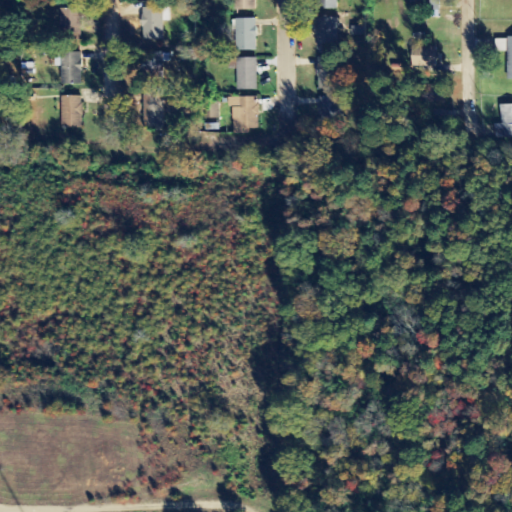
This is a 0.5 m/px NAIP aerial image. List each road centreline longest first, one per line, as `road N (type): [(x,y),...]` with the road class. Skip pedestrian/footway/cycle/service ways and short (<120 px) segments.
road 1 (residential): [(467,0),(467,123)]
road 2 (residential): [(286,0),(287,122)]
